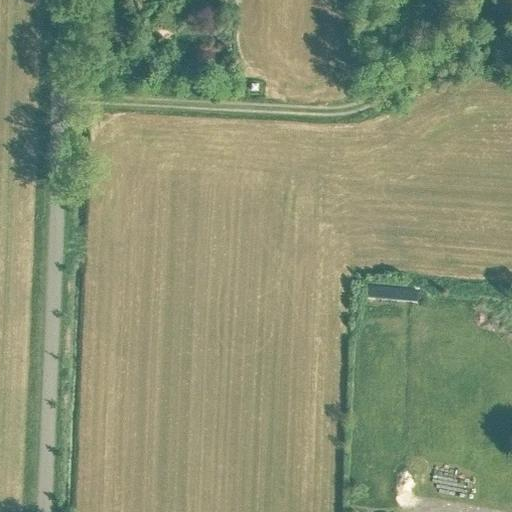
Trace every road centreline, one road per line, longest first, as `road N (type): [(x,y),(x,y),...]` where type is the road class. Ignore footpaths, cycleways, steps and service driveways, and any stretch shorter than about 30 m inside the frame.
road 1 (unclassified): [(38,511),(58,0)]
road 2 (track): [(54,100),(346,118),(394,104),(463,50)]
